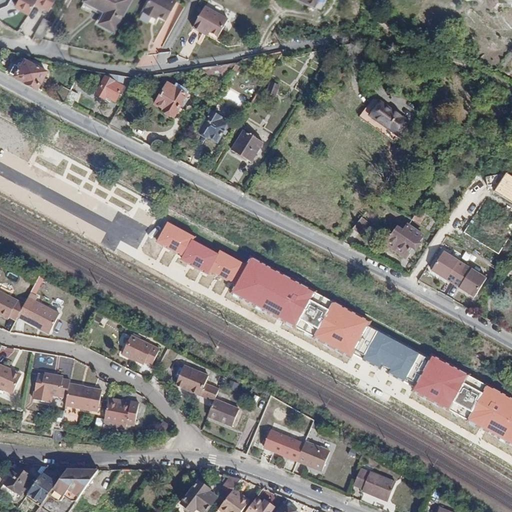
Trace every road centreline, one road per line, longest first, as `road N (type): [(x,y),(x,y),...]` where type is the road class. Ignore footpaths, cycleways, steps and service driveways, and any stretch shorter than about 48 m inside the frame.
road 1 (residential): [(511,342),(0,76)]
road 2 (residential): [(0,42),(140,72),(312,43)]
road 3 (residential): [(197,457),(188,429),(122,374),(0,338)]
road 4 (residential): [(0,452),(197,457)]
road 5 (residential): [(197,457),(358,511)]
road 6 (unknown): [(411,288),(467,199),(511,216)]
